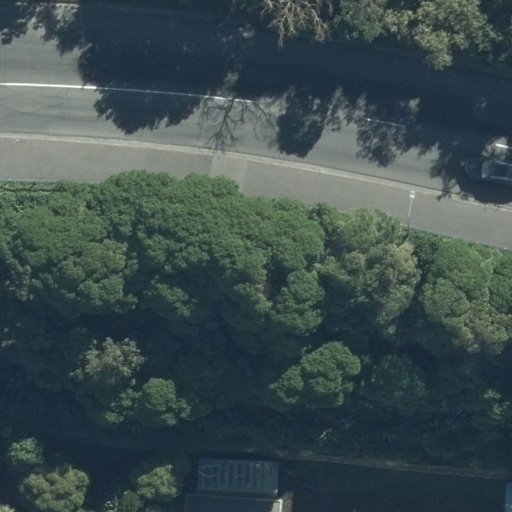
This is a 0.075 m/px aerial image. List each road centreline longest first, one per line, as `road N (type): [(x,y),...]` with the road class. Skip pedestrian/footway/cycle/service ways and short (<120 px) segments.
road 1 (residential): [(0,45),(260,97)]
road 2 (secondary): [(260,97),(0,85)]
road 3 (secondary): [(511,146),(260,97)]
